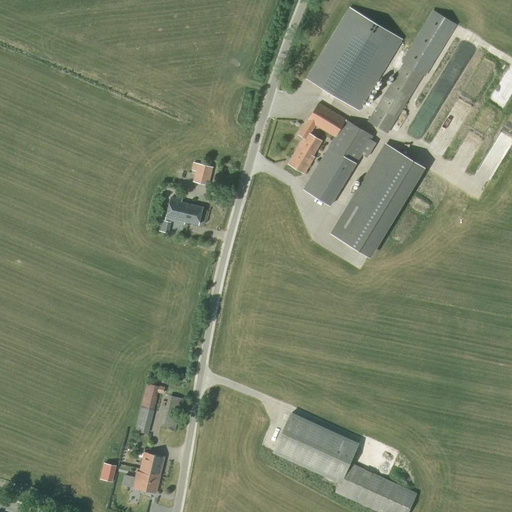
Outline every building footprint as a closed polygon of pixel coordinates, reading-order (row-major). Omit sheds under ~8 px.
[(402,40),(349,8),(306,79),(359,111),(402,40)] [(425,77),(457,25),(433,10),(401,62),(403,63),(369,122),(388,133),(422,75),(425,77)] [(475,30),(461,52),(471,58),(484,36),(475,30)] [(372,136),(366,132),(346,120),(319,103),(307,121),(302,129),(310,134),(315,126),(315,125),(335,137),(329,147),(303,189),(330,206),(356,164),(361,154),(367,158),(376,142),(371,139),(372,136)] [(299,147),(288,164),(304,174),(314,158),(313,157),(322,141),(310,134),(304,143),(303,143),(300,148),(299,147)] [(414,161),(386,144),(331,234),(359,251),(369,257),(423,167),(414,161)] [(209,186),(212,167),(197,164),(193,182),(209,186)] [(199,225),(203,208),(181,202),(182,200),(171,198),(165,220),(184,224),(184,222),(199,225)] [(163,394),(164,388),(160,387),(159,387),(147,383),(135,430),(148,434),(159,394),(163,394)] [(171,396),(170,427),(178,427),(179,396),(171,396)] [(291,414),(273,451),(340,482),(336,492),(379,511),(408,511),(416,494),(385,480),(349,463),(355,452),(358,444),(291,414)] [(156,493),(165,457),(144,452),(139,473),(136,472),(133,488),(156,493)] [(119,468),(108,465),(105,480),(116,482),(119,468)] [(262,490),(252,511),(274,511),(278,505),(291,511),(294,504),(262,490)]
